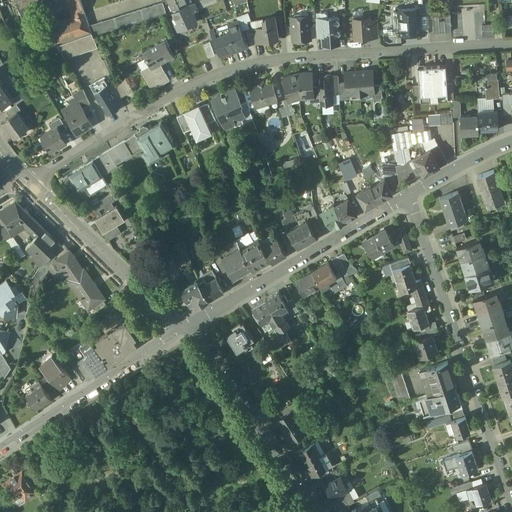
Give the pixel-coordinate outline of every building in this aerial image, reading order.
[(37,0),(17,0),(20,7),(18,8),(24,7),(38,3),(37,0)] [(67,0),(74,16),(84,12),(79,0),(67,0)] [(167,0),(172,11),(180,8),(188,5),(185,0),(167,0)] [(200,0),(199,0),(189,4),(192,11),(203,7),(200,0)] [(162,3),(89,26),(91,32),(93,37),(164,15),(166,14),(162,3)] [(192,11),(189,4),(188,5),(180,8),(188,25),(196,21),(192,11)] [(24,7),(18,8),(27,27),(32,25),(24,7)] [(188,25),(180,8),(172,11),(176,19),(174,20),(176,23),(175,24),(178,30),(188,25)] [(417,8),(399,9),(401,35),(406,35),(408,37),(412,36),(414,34),(419,34),(417,8)] [(74,16),(49,24),(54,36),(57,45),(91,32),(89,26),(84,12),(74,16)] [(249,13),(237,18),(238,21),(241,31),(252,27),(249,13)] [(335,18),(333,16),(330,18),(327,18),(327,16),(323,13),(321,13),(321,19),(322,36),(323,43),(328,42),(331,44),(332,42),(339,41),(338,35),(340,32),(338,31),(338,24),(339,21),(337,19),(337,18),(335,18)] [(309,15),(291,17),(292,40),(302,40),(305,42),(309,42),(310,39),(309,26),(309,15)] [(275,17),(266,19),(267,26),(252,28),(255,43),(262,42),(262,41),(280,38),(275,17)] [(370,18),(353,19),(355,39),(372,37),(372,36),(370,20),(370,18)] [(377,20),(370,20),(372,36),(378,36),(377,20)] [(238,21),(210,31),(219,55),(235,50),(236,51),(247,47),(241,31),(238,21)] [(32,25),(27,27),(31,37),(39,34),(35,24),(32,25)] [(91,32),(57,45),(60,49),(65,58),(97,46),(93,37),(91,32)] [(39,34),(31,37),(34,43),(43,40),(39,34)] [(43,40),(34,43),(41,57),(60,49),(57,45),(54,36),(43,40)] [(164,39),(142,52),(145,57),(146,58),(145,58),(146,59),(147,59),(150,65),(141,70),(140,70),(152,90),(170,80),(161,63),(174,56),(164,39)] [(145,57),(137,62),(141,70),(150,65),(147,59),(146,59),(145,58),(146,58),(145,57)] [(446,65),(432,66),(434,101),(439,101),(438,95),(448,94),(447,83),(446,65)] [(432,66),(418,67),(419,86),(420,96),(429,95),(430,101),(434,101),(432,66)] [(372,70),(359,71),(361,94),(373,93),(374,93),(373,85),(372,70)] [(359,71),(345,72),(346,83),(347,95),(361,94),(359,71)] [(312,72),(298,73),(299,98),(310,97),(310,88),(313,87),(312,72)] [(298,73),(283,78),(289,98),(289,101),(290,100),(299,98),(298,73)] [(332,76),(330,74),(326,74),(324,77),(325,84),(323,87),(319,87),(320,101),(320,105),(334,104),(334,94),(333,94),(332,76)] [(126,78),(116,84),(121,97),(133,90),(126,78)] [(498,79),(488,80),(488,86),(485,86),(486,99),(500,98),(498,79)] [(271,81),(249,89),(251,95),(255,108),(277,101),(271,81)] [(0,108),(12,100),(0,83),(0,108)] [(93,91),(107,115),(119,108),(111,93),(113,92),(107,83),(93,91)] [(346,83),(339,83),(339,94),(340,100),(348,99),(347,95),(346,83)] [(380,85),(373,85),(374,93),(373,93),(374,100),(383,99),(380,85)] [(313,87),(310,88),(310,97),(310,101),(320,101),(319,87),(313,87)] [(235,89),(232,88),(226,91),(227,94),(221,97),(218,96),(213,98),(224,124),(228,125),(232,124),(234,120),(241,116),(244,115),(240,104),(238,101),(240,100),(235,89)] [(90,103),(83,89),(74,94),(78,100),(82,107),(90,103)] [(249,89),(243,91),(245,97),(251,95),(249,89)] [(511,108),(509,93),(502,93),(503,114),(511,112),(511,108)] [(21,94),(12,100),(15,105),(17,104),(24,98),(21,94)] [(289,98),(283,100),(288,115),(294,113),(290,100),(289,101),(289,98)] [(454,100),(453,100),(454,116),(460,116),(461,115),(460,99),(454,100)] [(82,107),(78,100),(63,109),(77,133),(92,124),(82,107)] [(246,101),(240,104),(244,115),(241,116),(244,122),(252,119),(246,101)] [(208,103),(200,106),(208,123),(215,119),(208,103)] [(15,105),(6,111),(9,116),(17,111),(20,109),(17,104),(15,105)] [(200,106),(199,104),(183,111),(184,113),(192,129),(197,140),(212,133),(208,123),(200,106)] [(29,127),(17,111),(9,116),(4,120),(6,124),(4,126),(8,131),(9,130),(14,137),(18,134),(19,135),(22,133),(22,132),(29,127)] [(497,111),(478,112),(478,115),(479,130),(498,129),(497,111)] [(184,113),(177,116),(184,132),(192,129),(184,113)] [(461,115),(460,116),(461,134),(479,133),(479,130),(478,115),(461,115)] [(60,118),(49,124),(52,129),(58,126),(61,131),(66,128),(60,118)] [(161,121),(150,128),(151,129),(148,130),(147,128),(145,128),(143,128),(142,131),(140,132),(136,134),(144,147),(145,149),(151,158),(163,151),(175,143),(161,121)] [(52,129),(41,136),(46,145),(46,146),(47,148),(48,147),(50,152),(59,147),(59,148),(64,145),(62,143),(67,140),(61,131),(58,126),(52,129)] [(410,130),(390,134),(395,160),(396,164),(405,163),(410,160),(411,160),(408,147),(413,146),(410,130)] [(270,137),(267,132),(258,135),(260,141),(270,137)] [(316,141),(323,139),(321,133),(314,135),(316,141)] [(136,134),(124,141),(132,155),(144,147),(136,134)] [(270,137),(260,141),(266,158),(276,155),(270,137)] [(429,139),(421,140),(427,151),(437,145),(434,138),(429,139)] [(124,141),(108,151),(116,164),(132,155),(124,141)] [(447,162),(437,145),(430,149),(440,166),(447,162)] [(145,149),(142,151),(149,163),(164,153),(163,151),(151,158),(145,149)] [(411,160),(410,160),(417,171),(419,169),(423,176),(440,166),(430,149),(427,151),(411,160)] [(108,151),(69,174),(78,190),(89,183),(94,192),(107,184),(102,175),(117,166),(116,164),(108,151)] [(387,151),(379,153),(381,163),(389,161),(387,151)] [(276,155),(266,158),(272,175),(282,172),(276,155)] [(389,161),(381,163),(384,176),(398,173),(396,164),(395,160),(389,161)] [(405,163),(396,164),(398,173),(399,180),(408,178),(411,180),(418,176),(417,171),(410,160),(405,163)] [(369,164),(366,165),(367,166),(362,169),(366,178),(374,174),(369,164)] [(408,178),(399,180),(401,188),(423,176),(419,169),(417,171),(418,176),(411,180),(408,178)] [(504,201),(494,170),(477,175),(488,207),(504,201)] [(384,179),(371,186),(379,201),(392,193),(389,188),(387,184),(384,179)] [(351,192),(347,182),(341,185),(344,192),(345,195),(346,194),(351,192)] [(371,186),(370,185),(356,193),(365,209),(379,201),(371,186)] [(458,191),(440,197),(449,224),(462,220),(467,218),(458,191)] [(111,195),(91,207),(95,213),(99,210),(104,207),(112,202),(114,201),(111,195)] [(343,200),(334,205),(335,205),(344,221),(357,214),(348,197),(343,200)] [(43,229),(15,201),(0,210),(0,217),(5,226),(11,235),(12,236),(25,228),(34,238),(43,229)] [(107,211),(101,215),(99,210),(95,213),(97,217),(95,218),(108,240),(116,235),(112,227),(125,219),(117,205),(114,207),(112,202),(104,207),(107,211)] [(277,203),(265,207),(270,221),(280,216),(281,215),(279,207),(277,203)] [(344,221),(335,205),(323,212),(328,222),(330,225),(332,224),(335,222),(337,225),(344,221)] [(291,209),(284,212),(282,206),(279,207),(281,215),(280,216),(282,219),(293,213),(291,209)] [(328,222),(323,212),(319,215),(323,226),(328,222)] [(293,213),(282,219),(289,231),(300,225),(295,214),(294,214),(293,213)] [(462,220),(449,224),(451,230),(464,226),(462,220)] [(300,225),(289,231),(298,247),(316,237),(307,221),(304,222),(300,225)] [(235,226),(237,234),(243,233),(241,225),(235,226)] [(5,226),(0,228),(0,231),(5,239),(11,235),(5,226)] [(404,227),(395,230),(392,226),(387,229),(395,243),(400,243),(404,252),(412,250),(404,227)] [(387,229),(386,228),(374,235),(383,250),(395,243),(387,229)] [(34,238),(26,246),(32,253),(31,255),(40,265),(41,265),(48,253),(51,254),(57,242),(43,229),(34,238)] [(242,245),(260,237),(256,229),(239,237),(242,245)] [(464,232),(453,235),(455,242),(466,238),(464,232)] [(11,235),(5,239),(19,260),(26,255),(17,241),(16,242),(12,236),(11,235)] [(383,250),(374,235),(367,239),(367,237),(362,240),(373,257),(383,251),(383,250)] [(237,239),(226,245),(228,249),(220,253),(231,274),(234,278),(252,268),(242,251),(241,250),(237,239)] [(259,239),(241,250),(242,251),(252,268),(253,270),(270,260),(263,247),(260,242),(259,239)] [(278,239),(263,247),(270,260),(272,262),(286,254),(278,239)] [(479,240),(457,247),(461,260),(484,253),(485,252),(483,246),(481,246),(479,240)] [(57,242),(51,254),(55,257),(61,246),(57,242)] [(63,244),(62,245),(61,246),(55,257),(56,259),(68,250),(63,244)] [(186,249),(177,252),(182,264),(191,260),(186,249)] [(82,269),(69,250),(68,250),(56,259),(55,257),(49,267),(55,276),(63,270),(69,279),(82,269)] [(343,252),(338,256),(344,266),(349,262),(343,252)] [(51,254),(48,253),(41,265),(40,265),(30,279),(35,287),(33,294),(33,295),(49,267),(55,257),(51,254)] [(220,253),(214,257),(218,264),(224,261),(220,253)] [(484,253),(461,260),(465,274),(489,266),(487,259),(486,259),(484,253)] [(344,266),(338,256),(332,260),(334,264),(335,264),(338,270),(344,266)] [(410,256),(400,259),(403,267),(410,264),(412,263),(410,256)] [(410,264),(403,267),(400,259),(392,262),(395,273),(394,274),(396,280),(414,274),(410,264)] [(224,261),(218,264),(226,277),(231,274),(224,261)] [(327,262),(312,272),(320,285),(320,286),(321,286),(329,281),(336,276),(334,273),(330,267),(327,262)] [(334,264),(330,267),(334,273),(338,270),(335,264),(334,264)] [(489,266),(465,274),(469,288),(480,284),(492,280),(490,274),(492,274),(489,266)] [(93,282),(84,268),(82,269),(69,279),(68,280),(89,309),(103,299),(104,299),(92,282),(93,282)] [(212,270),(203,275),(204,278),(205,277),(207,281),(216,276),(212,270)] [(312,272),(296,281),(304,294),(320,285),(312,272)] [(414,274),(396,280),(398,288),(400,288),(401,292),(412,288),(415,296),(425,293),(421,279),(416,281),(414,274)] [(207,281),(205,277),(204,278),(202,279),(199,281),(209,299),(224,290),(219,281),(217,278),(216,276),(207,281)] [(197,278),(181,287),(188,299),(191,297),(195,303),(196,306),(209,299),(199,281),(197,278)] [(6,280),(0,285),(0,304),(6,312),(6,313),(16,314),(17,302),(14,299),(18,296),(11,287),(6,280)] [(329,281),(321,286),(323,291),(332,286),(329,281)] [(27,297),(16,283),(11,287),(18,296),(21,299),(27,297)] [(480,284),(469,288),(471,293),(482,289),(480,284)] [(482,289),(471,293),(473,299),(477,298),(485,295),(482,289)] [(279,290),(265,298),(284,330),(289,327),(281,311),(284,309),(285,312),(289,310),(290,309),(286,303),(289,301),(288,301),(284,294),(282,295),(279,290)] [(301,301),(296,292),(291,294),(293,298),(297,304),(301,301)] [(477,298),(473,299),(478,312),(502,304),(500,297),(498,298),(496,292),(485,295),(477,298)] [(425,293),(415,296),(417,301),(427,298),(425,293)] [(265,298),(252,306),(255,310),(253,312),(257,319),(260,318),(263,324),(268,322),(267,320),(270,318),(278,333),(284,330),(265,298)] [(293,298),(288,301),(289,301),(286,303),(290,309),(289,310),(291,313),(299,309),(296,304),(297,304),(293,298)] [(427,298),(417,301),(418,307),(424,305),(425,308),(430,306),(427,298)] [(103,299),(91,308),(94,312),(106,304),(103,299)] [(127,306),(122,300),(118,303),(123,309),(127,306)] [(502,304),(478,312),(482,326),(505,318),(503,313),(505,312),(502,304)] [(418,307),(408,310),(414,328),(429,323),(424,308),(425,308),(424,305),(418,307)] [(270,318),(267,320),(268,322),(263,324),(262,325),(265,330),(270,328),(274,335),(278,333),(270,318)] [(505,318),(482,326),(487,339),(511,331),(509,324),(507,324),(505,318)] [(241,324),(240,322),(233,326),(235,328),(227,332),(237,348),(241,345),(245,351),(253,346),(249,341),(253,338),(243,322),(241,324)] [(124,326),(94,346),(108,366),(138,345),(124,326)] [(436,326),(426,330),(428,335),(432,334),(438,333),(436,326)] [(9,332),(0,330),(0,348),(6,344),(9,332)] [(284,330),(278,333),(274,335),(281,346),(291,340),(284,330)] [(511,333),(511,331),(487,339),(492,353),(502,350),(511,346),(511,333)] [(428,335),(414,340),(420,357),(438,351),(432,334),(428,335)] [(87,356),(78,362),(89,379),(108,366),(94,346),(89,340),(80,346),(87,356)] [(502,350),(492,353),(493,358),(504,354),(502,350)] [(66,369),(53,354),(41,365),(51,377),(59,385),(70,375),(66,369)] [(504,354),(493,358),(495,364),(506,360),(504,354)] [(511,392),(511,364),(510,359),(506,360),(495,364),(492,365),(503,395),(504,395),(511,392)] [(424,383),(451,374),(447,362),(420,370),(424,383)] [(77,375),(71,365),(66,369),(70,375),(73,378),(77,375)] [(411,401),(402,372),(391,376),(400,404),(411,401)] [(451,374),(424,383),(428,395),(455,386),(451,374)] [(47,381),(43,377),(39,380),(46,391),(52,386),(47,381)] [(51,377),(47,381),(52,386),(55,389),(59,385),(51,377)] [(39,380),(30,386),(32,389),(26,394),(36,408),(51,398),(46,391),(39,380)] [(428,395),(420,398),(424,409),(426,409),(428,414),(461,403),(455,386),(428,395)] [(294,402),(279,412),(282,416),(293,409),(294,412),(298,409),(294,402)] [(428,414),(424,415),(426,421),(426,420),(462,409),(461,403),(428,414)] [(268,404),(258,410),(265,421),(275,414),(268,404)] [(294,412),(293,409),(282,416),(277,420),(290,440),(305,431),(300,424),(301,423),(294,412)] [(462,409),(426,420),(428,427),(445,422),(451,420),(465,415),(462,409)] [(465,415),(451,420),(454,429),(456,436),(470,432),(465,415)] [(454,429),(451,420),(445,422),(449,431),(454,429)] [(469,439),(453,445),(455,452),(460,450),(461,453),(472,450),(469,439)] [(315,441),(298,449),(305,463),(322,454),(315,441)] [(461,453),(456,455),(459,465),(462,473),(478,468),(472,450),(461,453)] [(331,451),(325,453),(329,466),(335,464),(331,451)] [(322,454),(305,463),(312,476),(329,467),(322,454)] [(25,455),(19,459),(26,469),(32,465),(25,455)] [(22,471),(4,483),(15,499),(26,491),(29,496),(36,491),(22,471)] [(342,475),(325,484),(333,499),(334,498),(348,490),(345,482),(342,475)] [(471,481),(460,484),(462,491),(466,490),(466,489),(473,487),(471,481)] [(473,487),(466,489),(466,490),(469,499),(474,497),(476,504),(492,499),(486,483),(473,487)] [(348,490),(334,498),(340,509),(355,502),(348,490)] [(366,497),(369,502),(376,498),(381,495),(379,490),(366,497)] [(361,506),(349,511),(383,511),(378,502),(376,498),(369,502),(361,505),(361,506)]
